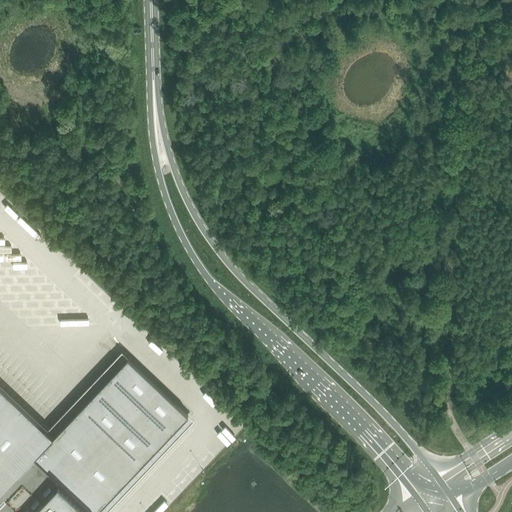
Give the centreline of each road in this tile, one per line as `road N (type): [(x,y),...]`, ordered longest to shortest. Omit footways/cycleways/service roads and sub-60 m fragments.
road 1 (secondary): [(159,145),(172,216),(212,283),(421,499)]
road 2 (secondary): [(443,483),(215,248),(159,145)]
road 3 (track): [(448,415),(457,0)]
road 4 (secondary): [(159,145),(150,0)]
